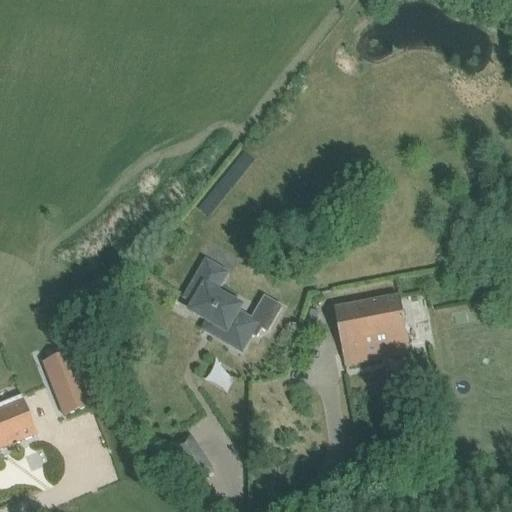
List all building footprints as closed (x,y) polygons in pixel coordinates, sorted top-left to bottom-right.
[(205,331),(231,346),(235,339),(246,345),(257,326),(237,315),(240,309),(213,294),(224,274),(207,265),(187,299),(196,305),(191,313),(210,324),(205,331)] [(400,299),(335,312),(345,367),(411,354),(400,299)] [(70,355),(49,364),(61,393),(55,395),(64,418),(91,408),(70,355)] [(0,452),(38,437),(26,408),(9,414),(5,404),(0,406),(0,452)] [(214,472),(189,434),(164,450),(190,488),(214,472)]
